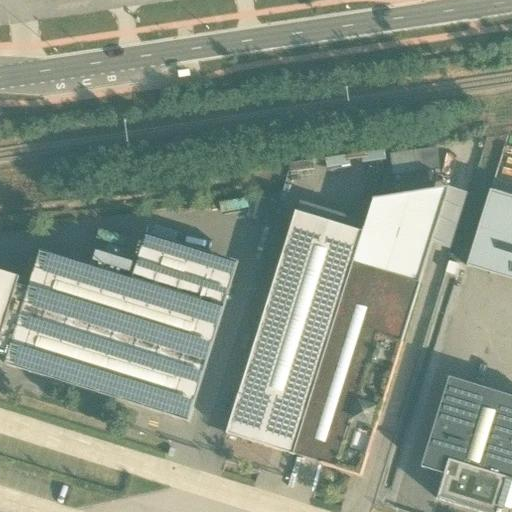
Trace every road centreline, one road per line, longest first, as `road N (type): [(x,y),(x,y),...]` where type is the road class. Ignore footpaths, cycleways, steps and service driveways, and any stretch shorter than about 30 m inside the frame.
road 1 (primary): [(0,78),(511,2)]
road 2 (unclassified): [(236,501),(0,426)]
